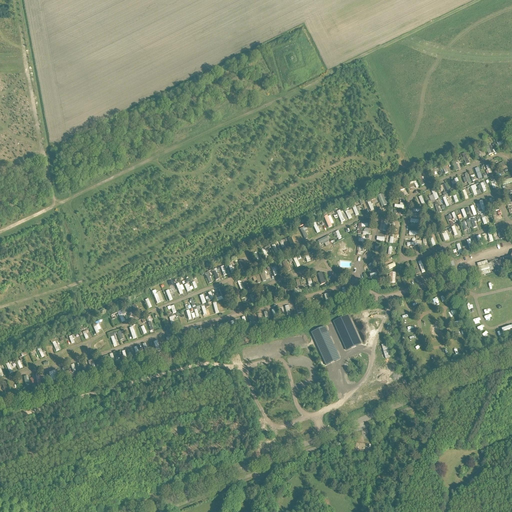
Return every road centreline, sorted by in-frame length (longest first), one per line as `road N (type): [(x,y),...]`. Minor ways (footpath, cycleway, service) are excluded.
road 1 (track): [(0,420),(204,363),(244,367),(266,421),(281,427),(334,407),(368,373),(394,295)]
road 2 (track): [(476,0),(54,203)]
road 3 (tertiary): [(143,511),(511,357)]
road 4 (track): [(281,98),(271,135),(245,176),(201,220),(68,286),(0,307)]
road 5 (track): [(511,249),(401,293),(200,349)]
road 6 (track): [(15,0),(54,203)]
road 7 (track): [(389,154),(413,136),(427,78),(449,44),(511,7)]
road 8 (track): [(156,456),(199,414),(190,395),(169,391),(149,403),(97,409)]
road 9 (track): [(0,470),(124,424),(156,456)]
road 10 (track): [(0,431),(84,477),(103,476),(116,461),(156,456)]
